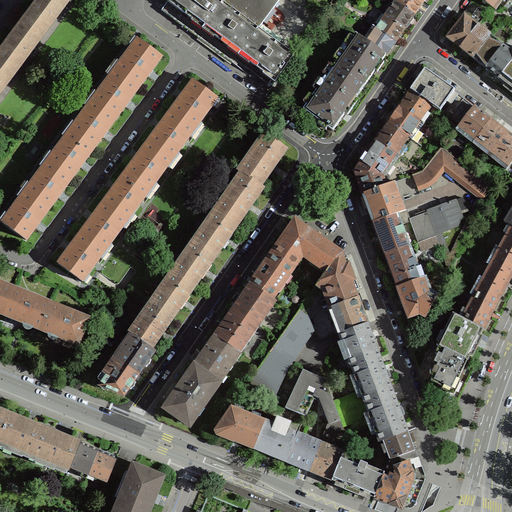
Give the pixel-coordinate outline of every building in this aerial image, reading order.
[(0,93),(69,1),(67,0),(38,0),(36,3),(38,5),(25,23),(23,21),(14,33),(11,37),(13,39),(0,56),(0,93)] [(233,64),(236,60),(258,29),(279,0),(168,0),(161,10),(179,23),(209,45),(233,64)] [(396,0),(367,42),(386,55),(387,53),(397,39),(407,25),(416,12),(424,0),(396,0)] [(481,0),(496,10),(502,0),(481,0)] [(488,13),(472,2),(465,13),(479,23),(488,13)] [(498,78),(511,60),(511,52),(464,15),(447,38),(450,40),(463,50),(481,65),(488,70),(498,78)] [(272,86),(294,55),(258,29),(236,60),(246,68),(269,85),(269,84),(272,86)] [(303,109),(333,131),(346,112),(377,68),(386,55),(367,42),(355,34),(303,109)] [(36,227),(58,196),(81,165),(103,135),(126,105),(150,72),(161,57),(135,37),(129,45),(132,47),(120,63),(117,61),(107,75),(110,77),(98,93),(95,91),(84,105),(87,107),(75,124),(72,122),(62,135),(65,138),(53,154),(50,152),(39,166),(42,168),(30,184),(27,182),(17,196),(20,198),(8,215),(5,213),(0,218),(0,220),(26,240),(36,227)] [(511,60),(498,78),(511,88),(511,60)] [(410,89),(411,90),(432,104),(440,110),(447,101),(458,110),(453,119),(460,124),(474,107),(474,106),(474,107),(454,91),(455,90),(446,84),(448,81),(440,75),(436,72),(434,75),(425,69),(414,84),(410,89)] [(113,189),(90,220),(68,250),(58,263),(85,283),(90,276),(88,274),(100,257),(102,259),(113,245),(110,244),(122,227),(125,229),(135,215),(133,213),(145,197),(147,199),(157,185),(155,183),(167,167),(170,168),(175,161),(180,154),(178,153),(190,136),(192,138),(202,124),(200,122),(212,106),(215,108),(220,101),(193,81),(181,98),(155,132),(136,159),(113,189)] [(387,185),(383,174),(432,104),(411,90),(403,102),(391,119),(379,135),(366,153),(365,152),(359,160),(360,162),(354,171),(363,194),(387,185)] [(508,166),(511,161),(511,136),(496,124),(479,111),(474,107),(460,124),(458,127),(508,166)] [(155,350),(151,348),(160,335),(181,305),(204,272),(225,242),(248,208),(263,188),(260,186),(272,168),(286,148),(265,134),(239,171),(241,173),(130,333),(134,335),(128,343),(125,340),(119,349),(122,352),(117,359),(113,365),(109,363),(103,372),(106,374),(99,385),(124,395),(130,386),(145,365),(155,350)] [(492,187),(442,148),(423,172),(413,175),(417,187),(427,183),(425,179),(430,178),(432,179),(432,180),(433,180),(434,181),(440,174),(439,173),(444,166),(477,192),(475,195),(478,197),(482,200),(492,187)] [(403,224),(410,221),(409,218),(406,209),(402,211),(400,206),(399,204),(401,203),(392,183),(387,185),(363,194),(365,201),(371,217),(376,230),(390,268),(401,299),(408,317),(419,313),(426,317),(436,296),(429,293),(423,277),(419,279),(414,266),(417,265),(414,258),(412,259),(402,234),(405,233),(403,224)] [(449,203),(433,208),(442,232),(457,226),(449,203)] [(427,212),(409,218),(418,242),(436,236),(427,212)] [(511,216),(508,223),(511,225),(494,256),(478,287),(462,318),(483,329),(487,322),(488,320),(496,306),(495,306),(499,298),(503,291),(508,283),(511,275),(511,273),(511,216)] [(351,366),(362,396),(358,397),(356,392),(333,401),(338,414),(340,420),(342,427),(366,418),(364,413),(368,412),(376,433),(379,441),(383,440),(390,459),(399,455),(415,449),(410,437),(408,431),(399,407),(394,393),(384,366),(380,356),(373,337),(370,329),(368,323),(362,308),(358,297),(358,296),(352,281),(355,280),(351,269),(349,262),(346,256),(343,257),(343,256),(342,253),(295,220),(279,243),(258,273),(242,294),(220,327),(215,335),(237,350),(303,255),(312,262),(311,264),(324,274),(299,310),(308,316),(308,318),(312,316),(309,313),(325,290),(332,306),(332,307),(329,308),(338,334),(340,339),(344,348),(340,349),(342,354),(345,352),(351,366)] [(32,327),(41,330),(49,334),(49,335),(49,336),(50,338),(51,338),(52,339),(54,339),(55,339),(56,338),(57,337),(67,341),(78,346),(88,322),(80,319),(81,317),(71,313),(72,310),(69,309),(69,312),(58,308),(58,310),(50,307),(43,304),(44,302),(34,297),(34,295),(32,294),(31,297),(21,292),(20,295),(13,291),(6,289),(7,287),(0,283),(0,313),(3,315),(14,319),(24,323),(24,325),(24,326),(25,327),(26,328),(27,329),(29,329),(30,329),(31,328),(32,327)] [(308,316),(299,310),(244,390),(272,401),(290,364),(291,363),(312,333),(313,331),(308,318),(308,316)] [(436,383),(452,391),(467,360),(473,348),(483,329),(462,318),(453,313),(437,345),(442,347),(433,367),(436,369),(431,380),(436,383)] [(215,335),(208,345),(173,395),(164,407),(190,425),(197,415),(194,413),(200,405),(202,407),(215,390),(212,388),(217,380),(222,373),(225,375),(236,360),(232,358),(237,350),(215,335)] [(330,423),(340,420),(338,414),(333,401),(325,380),(303,370),(286,407),(305,415),(315,395),(320,397),(330,423)] [(235,440),(253,448),(254,447),(264,422),(265,419),(265,418),(264,420),(232,407),(215,431),(217,434),(220,435),(234,441),(235,440)] [(0,440),(69,468),(70,466),(80,442),(55,431),(20,417),(0,409),(0,440)] [(254,447),(257,449),(271,455),(286,460),(296,436),(287,431),(290,422),(277,416),(274,426),(264,422),(254,447)] [(302,434),(301,438),(296,436),(286,460),(286,461),(293,464),(309,470),(314,472),(328,478),(332,480),(342,455),(342,454),(337,452),(338,449),(327,444),(334,442),(338,431),(343,429),(342,427),(340,420),(330,423),(328,424),(319,445),(311,442),(313,438),(302,434)] [(80,474),(80,475),(93,481),(95,476),(107,481),(111,472),(117,457),(101,451),(83,443),(80,442),(70,466),(78,470),(77,472),(80,474)] [(384,475),(383,475),(374,497),(382,500),(399,507),(402,505),(412,480),(413,472),(408,460),(417,457),(415,449),(399,455),(402,462),(393,465),(396,471),(395,474),(390,472),(388,477),(384,475)] [(347,486),(374,497),(383,475),(384,473),(383,473),(384,471),(367,464),(368,463),(361,460),(360,461),(342,454),(342,455),(332,480),(347,486)] [(118,491),(121,492),(113,511),(148,511),(153,501),(163,476),(117,457),(111,472),(123,478),(118,491)]
